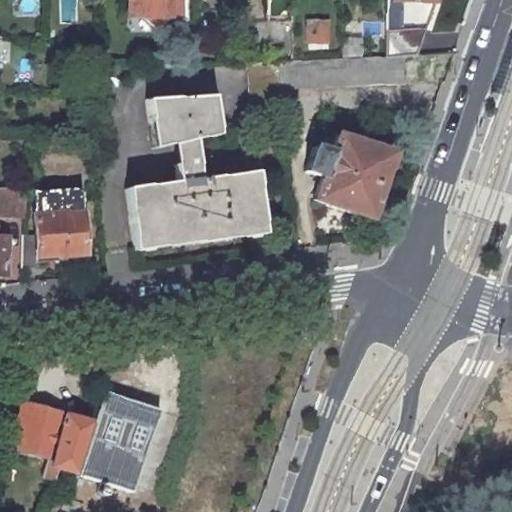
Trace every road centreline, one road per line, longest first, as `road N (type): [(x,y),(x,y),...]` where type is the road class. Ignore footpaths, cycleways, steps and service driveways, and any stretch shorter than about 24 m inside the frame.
road 1 (residential): [(0,326),(319,283),(409,280)]
road 2 (secondary): [(501,0),(409,280)]
road 3 (secondary): [(409,280),(358,347),(294,511)]
road 4 (secondary): [(367,511),(413,390),(421,316),(409,280)]
